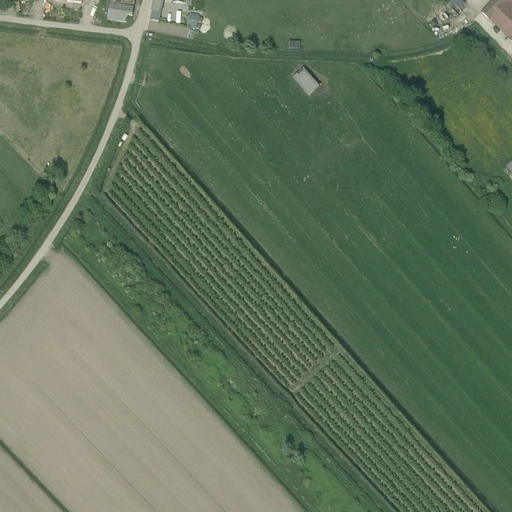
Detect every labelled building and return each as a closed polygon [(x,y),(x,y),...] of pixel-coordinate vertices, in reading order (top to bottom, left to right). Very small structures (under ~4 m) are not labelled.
[(126,24),(128,17),(132,18),(134,5),(134,0),(120,0),(120,3),(109,1),(106,21),(126,24)] [(451,0),(451,1),(460,11),(467,5),(462,0),(451,0)] [(511,8),(507,3),(510,0),(494,0),(481,13),(489,22),(507,39),(511,43),(511,8)] [(160,15),(151,13),(150,20),(159,22),(160,15)] [(198,22),(203,23),(203,16),(190,14),(189,28),(198,29),(198,22)] [(291,42),(291,49),(301,50),(301,42),(291,42)] [(305,69),(293,79),(310,98),(322,87),(305,69)]
